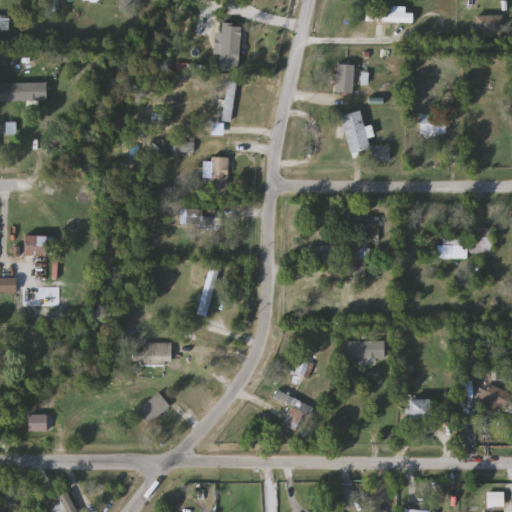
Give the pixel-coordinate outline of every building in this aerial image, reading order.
[(56,0),(56,15),(45,15),(45,0),(56,0)] [(406,7),(406,14),(414,14),(414,22),(367,22),(367,7),(406,7)] [(500,15),(500,38),(476,38),(476,15),(500,15)] [(355,65),(354,94),(337,93),(338,64),(355,65)] [(236,82),(232,122),(223,121),(226,81),(236,82)] [(1,83),(49,83),(49,101),(1,101),(1,83)] [(342,116),(361,112),(371,149),(352,154),(342,116)] [(446,134),(421,134),(421,116),(446,116),(446,134)] [(228,158),(228,195),(210,195),(210,158),(228,158)] [(494,253),(473,253),(473,229),(494,229),(494,253)] [(54,235),(54,256),(26,256),(26,235),(54,235)] [(440,241),(467,241),(467,259),(440,259),(440,241)] [(311,246),(344,246),(344,265),(311,264),(311,246)] [(386,359),(349,359),(349,342),(386,342),(386,359)] [(144,344),(173,344),(173,365),(135,365),(135,352),(144,352),(144,344)] [(309,363),(302,385),(292,381),(300,360),(309,363)] [(511,394),(511,399),(506,413),(480,400),(489,383),(511,394)] [(138,410),(160,392),(171,407),(149,424),(138,410)] [(275,399),(278,392),(312,406),(301,432),(284,425),(292,406),(275,399)] [(433,400),(433,420),(412,420),(412,400),(433,400)] [(48,432),(28,432),(28,415),(48,415),(48,432)] [(52,511),(50,508),(62,502),(60,497),(69,493),(78,511),(52,511)]
